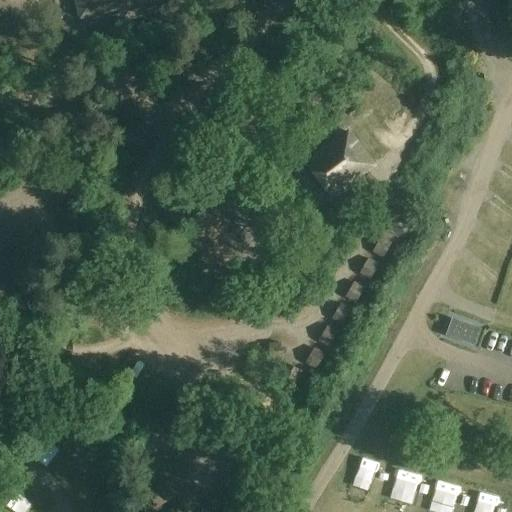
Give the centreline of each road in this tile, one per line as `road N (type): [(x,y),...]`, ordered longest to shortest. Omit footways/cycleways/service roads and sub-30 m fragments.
road 1 (track): [(142,296),(197,332),(306,322),(377,221)]
road 2 (track): [(182,108),(56,178),(12,237)]
road 3 (track): [(182,108),(130,221),(142,296)]
road 4 (track): [(182,108),(118,82),(29,104),(0,103)]
road 5 (track): [(142,296),(115,349),(37,377),(0,406)]
road 6 (unclassified): [(288,0),(182,108)]
road 7 (track): [(197,332),(207,355),(290,408)]
